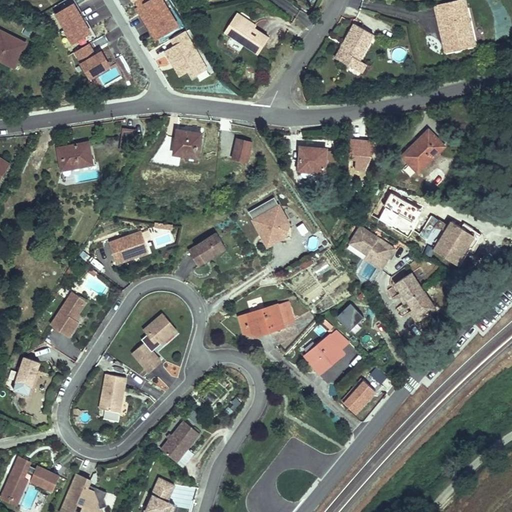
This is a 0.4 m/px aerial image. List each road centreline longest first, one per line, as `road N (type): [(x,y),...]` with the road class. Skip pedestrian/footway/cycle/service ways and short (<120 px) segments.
road 1 (residential): [(194,366),(119,446),(77,440),(64,425),(61,400),(133,287),(175,284),(200,312)]
road 2 (tertiary): [(303,511),(511,272)]
road 3 (residential): [(511,74),(342,115),(267,116)]
road 4 (residential): [(205,511),(217,461),(260,389),(255,367),(224,350),(194,366)]
road 5 (residential): [(159,104),(0,126)]
road 6 (residential): [(267,116),(332,0)]
